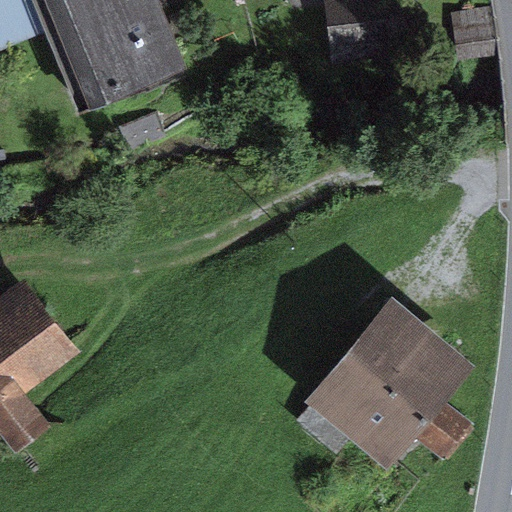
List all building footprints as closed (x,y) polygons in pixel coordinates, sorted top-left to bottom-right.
[(152,0),(46,0),(92,105),(182,67),(152,0)] [(378,0),(364,0),(332,3),(337,56),(383,52),(378,0)] [(485,12),(454,15),(458,57),(489,54),(485,12)] [(473,342),(388,273),(307,373),(397,446),(416,422),(444,445),(473,410),(439,383),(473,342)] [(43,285),(0,315),(0,409),(5,406),(28,438),(63,413),(33,370),(80,336),(43,285)]
